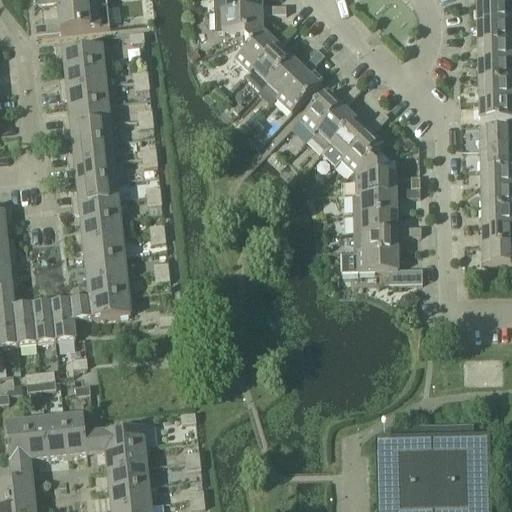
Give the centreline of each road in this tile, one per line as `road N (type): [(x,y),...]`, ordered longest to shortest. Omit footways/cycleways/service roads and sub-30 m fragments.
road 1 (residential): [(511,311),(443,312),(441,118),(403,80)]
road 2 (residential): [(38,176),(22,54),(0,19)]
